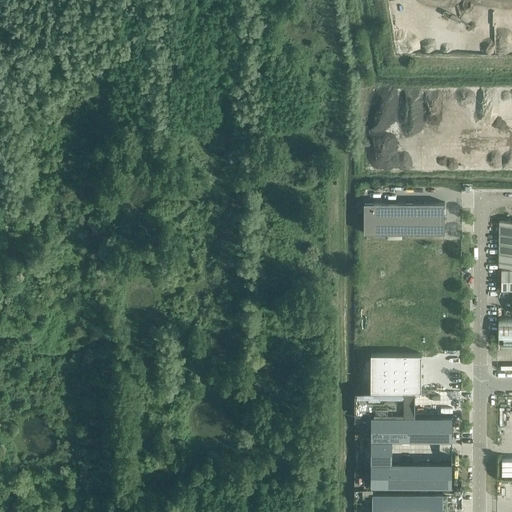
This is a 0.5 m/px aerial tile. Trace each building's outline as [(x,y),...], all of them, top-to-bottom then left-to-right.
[(404,233),(404,202),(373,202),(368,202),(364,202),(364,208),(364,233),(404,233)] [(445,202),(404,202),(404,233),(445,233),(445,202)] [(511,220),(500,220),(499,266),(510,266),(510,269),(511,269),(511,220)] [(511,289),(511,269),(510,269),(502,269),(501,289),(511,289)] [(511,314),(511,291),(503,292),(503,315),(511,314)] [(511,316),(499,316),(499,336),(498,343),(511,343),(511,316)] [(422,353),(371,353),(371,391),(415,391),(421,391),(421,386),(421,379),(422,365),(421,365),(421,358),(422,358),(422,353)] [(371,391),(355,391),(355,415),(371,415),(415,415),(415,391),(371,391)] [(452,439),(452,415),(449,415),(415,415),(371,415),(371,438),(371,461),(371,485),(449,485),(452,485),(452,462),(451,462),(392,462),(392,439),(451,439),(452,439)] [(440,450),(440,459),(452,460),(452,454),(446,454),(446,450),(440,450)] [(443,511),(443,493),(373,493),(372,511),(443,511)]
